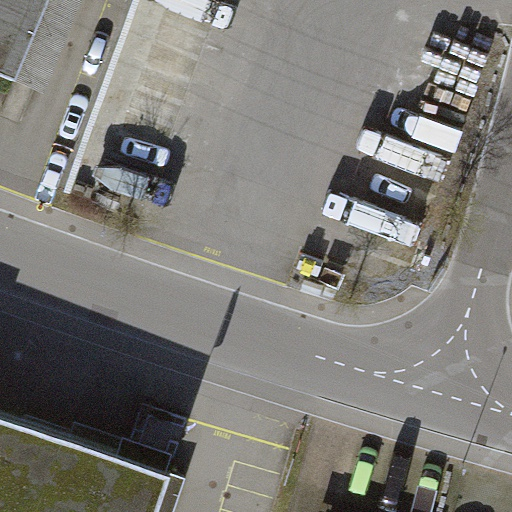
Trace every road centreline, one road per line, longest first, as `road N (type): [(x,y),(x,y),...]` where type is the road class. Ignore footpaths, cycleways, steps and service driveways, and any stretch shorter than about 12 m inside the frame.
road 1 (residential): [(0,247),(447,394)]
road 2 (residential): [(447,394),(511,167)]
